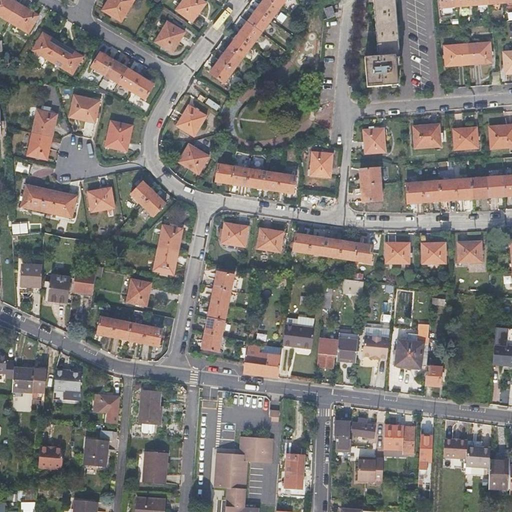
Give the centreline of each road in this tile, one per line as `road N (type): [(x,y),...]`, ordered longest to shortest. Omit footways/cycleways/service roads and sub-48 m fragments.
road 1 (residential): [(324,393),(511,417)]
road 2 (residential): [(0,314),(98,360),(170,376)]
road 3 (residential): [(204,200),(170,376)]
road 4 (residential): [(338,112),(511,100)]
road 5 (residential): [(338,219),(511,218)]
road 6 (residential): [(170,376),(324,393)]
road 7 (residential): [(204,200),(338,219)]
